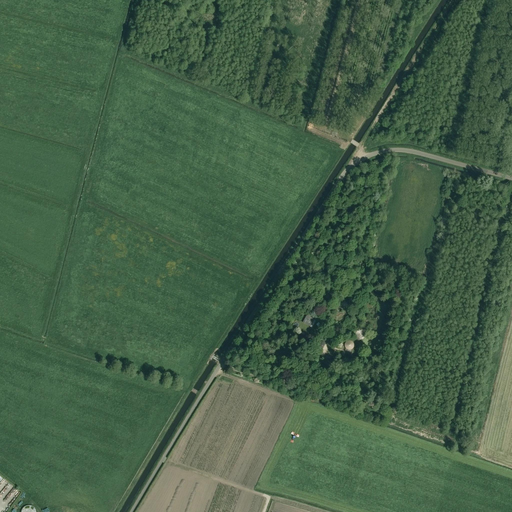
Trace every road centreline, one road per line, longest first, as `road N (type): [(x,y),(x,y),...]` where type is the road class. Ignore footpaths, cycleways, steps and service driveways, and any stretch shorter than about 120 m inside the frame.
road 1 (unclassified): [(131,511),(351,165),(405,149),(511,178)]
road 2 (track): [(454,0),(351,165)]
